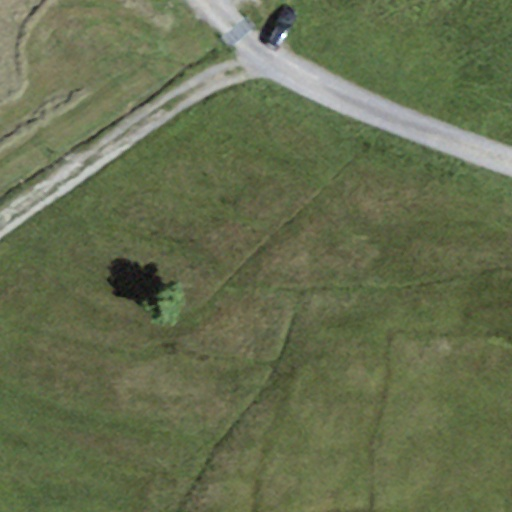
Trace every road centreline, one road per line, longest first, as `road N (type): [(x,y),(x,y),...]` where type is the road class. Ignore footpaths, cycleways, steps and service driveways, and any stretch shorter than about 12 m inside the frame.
road 1 (track): [(216,0),(270,60),(511,158)]
road 2 (track): [(270,60),(0,236)]
